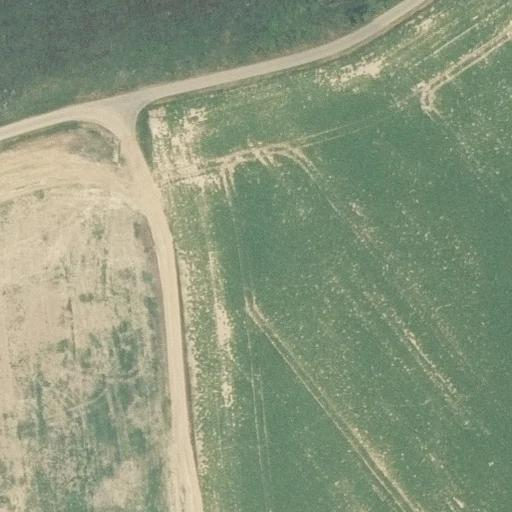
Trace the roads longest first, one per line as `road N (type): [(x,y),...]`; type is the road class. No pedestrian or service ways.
road 1 (unclassified): [(0,133),(315,51),(415,0)]
road 2 (track): [(115,102),(146,201),(181,511)]
